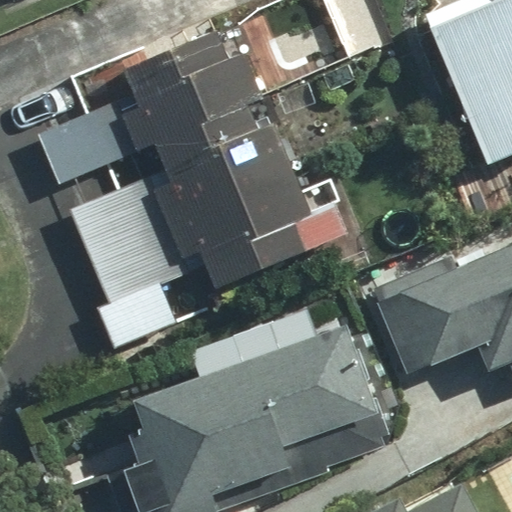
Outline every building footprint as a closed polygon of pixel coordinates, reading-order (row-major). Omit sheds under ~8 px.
[(511,0),(503,0),(428,32),(485,164),(511,152),(511,0)] [(138,108),(120,116),(135,150),(152,143),(169,183),(151,190),(179,256),(196,249),(213,288),(308,249),(295,216),(310,210),(274,124),(259,130),(246,99),(258,94),(241,54),(229,59),(217,30),(122,70),(138,108)] [(511,362),(511,365),(511,245),(379,301),(410,375),(477,346),(488,372),(511,362)] [(347,325),(134,400),(155,459),(106,476),(119,511),(216,511),(214,506),(390,444),(347,325)] [(476,511),(462,483),(407,511),(399,497),(370,511),(476,511)]
